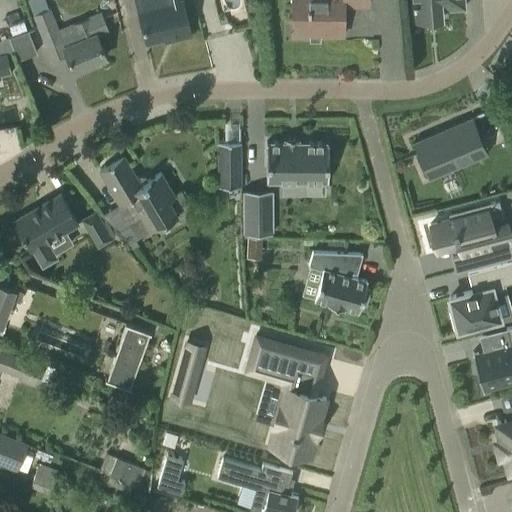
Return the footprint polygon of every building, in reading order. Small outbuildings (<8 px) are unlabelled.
[(37,0),(30,3),(44,36),(58,30),(45,0),(37,0)] [(166,0),(167,3),(138,10),(146,41),(175,34),(176,38),(191,34),(182,0),(166,0)] [(291,0),(291,34),(343,35),(344,5),(369,5),(368,0),(291,0)] [(411,0),(413,20),(425,19),(425,21),(426,22),(427,23),(428,24),(429,25),(431,25),(432,25),(434,25),(435,25),(436,24),(437,23),(438,21),(439,20),(439,18),(442,18),(441,9),(464,7),(463,0),(411,0)] [(107,30),(101,13),(74,24),(80,40),(64,47),(74,72),(91,66),(90,63),(105,57),(96,34),(107,30)] [(6,51),(0,52),(0,75),(1,75),(1,76),(12,73),(6,51)] [(443,129),(413,142),(429,178),(473,159),(471,155),(467,145),(482,138),(473,118),(473,117),(443,129)] [(267,141),(266,180),(284,180),(284,192),(303,193),(303,180),(328,180),(328,141),(300,141),(300,138),(283,138),(283,141),(267,141)] [(224,141),(219,141),(219,163),(219,186),(241,186),(240,164),(240,141),(224,141)] [(123,155),(99,169),(119,203),(122,202),(134,222),(142,217),(150,230),(176,214),(180,221),(195,212),(182,191),(174,196),(171,189),(160,172),(147,180),(140,184),(136,178),(123,155)] [(271,190),(243,190),(244,233),(272,233),(271,190)] [(77,221),(60,193),(14,220),(24,238),(30,249),(33,247),(43,266),(58,258),(47,239),(77,221)] [(450,218),(430,223),(437,249),(459,243),(462,253),(468,251),(472,267),(511,256),(511,249),(510,241),(511,240),(506,221),(491,224),(487,208),(468,214),(466,208),(449,213),(450,218)] [(103,221),(96,210),(82,219),(98,247),(116,237),(105,219),(103,221)] [(130,224),(119,231),(130,242),(135,239),(138,237),(130,224)] [(135,239),(130,242),(134,249),(139,246),(135,239)] [(322,268),(314,298),(329,302),(329,303),(343,307),(343,306),(358,310),(361,303),(365,304),(370,289),(365,287),(367,280),(352,276),(353,271),(357,272),(362,253),(312,250),(308,264),(322,268)] [(511,281),(511,261),(468,273),(473,290),(450,297),(453,310),(450,310),(454,326),(457,326),(458,328),(476,323),(477,325),(476,326),(476,327),(500,321),(500,319),(499,320),(498,317),(499,316),(495,300),(493,292),(505,289),(505,288),(504,288),(503,284),(511,281)] [(24,291),(3,284),(0,282),(0,323),(2,324),(12,298),(20,301),(24,291)] [(148,332),(126,324),(107,378),(129,385),(148,332)] [(474,351),(472,352),(482,391),(484,391),(483,389),(511,381),(511,326),(506,328),(510,344),(474,353),(474,351)] [(256,334),(246,368),(292,381),(302,347),(256,334)] [(187,342),(182,361),(198,366),(204,346),(187,342)] [(2,348),(0,351),(0,368),(19,376),(18,379),(36,386),(44,365),(2,348)] [(275,423),(269,442),(309,454),(315,433),(312,432),(317,416),(320,417),(326,396),(314,393),(285,385),(275,423)] [(511,417),(491,423),(495,439),(490,441),(494,455),(499,454),(503,470),(511,467),(511,417)] [(0,463),(16,470),(27,442),(0,431),(0,463)] [(152,472),(106,453),(99,470),(149,491),(152,472)] [(167,453),(157,486),(181,493),(185,481),(184,480),(177,478),(175,478),(180,461),(181,458),(167,453)] [(222,457),(217,476),(221,477),(242,483),(255,486),(250,506),(272,511),(292,511),(298,494),(290,492),(286,491),(291,476),(292,471),(262,462),(262,464),(260,468),(244,463),(222,457)] [(38,463),(30,486),(49,493),(57,470),(38,463)] [(103,511),(132,511),(134,508),(108,498),(103,511)]
